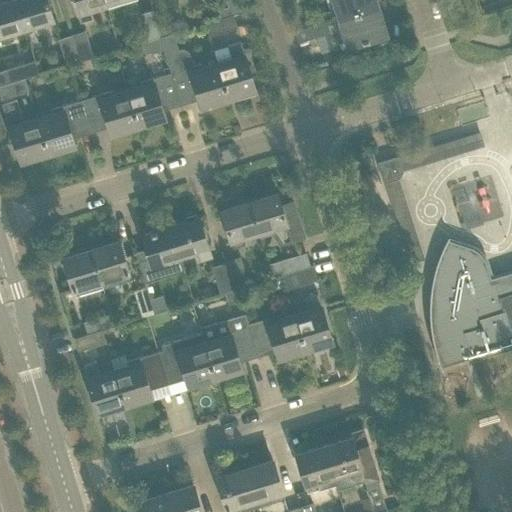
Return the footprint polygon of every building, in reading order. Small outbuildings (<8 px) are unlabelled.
[(0,35),(24,28),(15,0),(4,0),(0,1),(0,35)] [(47,0),(15,0),(24,28),(53,19),(50,8),(47,0)] [(107,6),(104,0),(72,0),(77,16),(107,6)] [(238,0),(225,0),(230,15),(242,11),(238,0)] [(334,0),(337,9),(329,11),(332,19),(333,18),(378,4),(378,3),(377,4),(375,0),(334,0)] [(332,19),(314,24),(323,52),(342,46),(387,32),(386,31),(383,32),(375,6),(378,5),(378,4),(333,18),(332,19)] [(157,28),(151,9),(139,13),(147,40),(159,36),(157,28)] [(235,28),(232,15),(205,24),(209,36),(235,28)] [(159,36),(172,32),(169,24),(157,28),(159,36)] [(83,30),(69,34),(78,62),(91,58),(83,30)] [(172,32),(159,36),(171,72),(180,105),(198,100),(201,106),(228,98),(217,62),(203,66),(202,62),(192,65),(189,54),(187,51),(184,49),(180,49),(178,50),(172,32)] [(78,62),(69,34),(56,38),(64,66),(78,62)] [(230,58),(217,62),(228,98),(254,90),(240,42),(226,46),(230,58)] [(33,60),(12,67),(0,70),(0,85),(23,78),(37,73),(33,60)] [(180,105),(171,72),(139,81),(140,86),(127,90),(138,126),(164,118),(162,110),(180,105)] [(28,91),(23,78),(0,85),(0,94),(1,99),(28,91)] [(112,90),(80,99),(90,132),(109,127),(111,134),(138,126),(127,90),(113,94),(112,90)] [(36,118),(23,122),(16,99),(3,103),(20,161),(47,153),(36,118)] [(90,132),(80,99),(49,109),(50,113),(36,118),(47,153),(74,145),(72,138),(90,132)] [(397,156),(402,171),(484,146),(479,131),(397,156)] [(402,171),(397,156),(377,163),(383,183),(398,179),(398,178),(402,171)] [(423,260),(398,179),(383,183),(407,265),(423,260)] [(277,192),(249,201),(258,231),(272,226),(283,243),(303,237),(295,210),(283,214),(277,192)] [(258,231),(249,201),(221,209),(232,247),(243,243),(243,235),(258,231)] [(209,254),(204,235),(198,216),(170,225),(179,255),(195,250),(197,258),(209,254)] [(146,248),(134,252),(144,283),(183,271),(179,255),(170,225),(142,233),(146,248)] [(511,270),(490,278),(486,263),(482,256),(476,250),(469,246),(448,239),(449,237),(448,236),(439,254),(433,273),(430,293),(429,313),(430,332),(435,352),(441,371),(443,370),(441,367),(511,345),(511,270)] [(130,279),(124,260),(118,241),(91,249),(102,287),(130,279)] [(102,287),(91,249),(63,257),(75,295),(102,287)] [(304,253),(285,258),(267,264),(271,279),(282,276),(281,274),(300,268),(308,266),(304,253)] [(237,260),(224,264),(232,290),(245,286),(237,260)] [(232,290),(224,264),(211,268),(219,294),(232,290)] [(308,266),(300,268),(303,278),(315,274),(312,265),(308,266)] [(152,314),(144,286),(132,290),(140,318),(152,314)] [(308,310),(294,314),(305,350),(305,348),(330,340),(330,342),(332,342),(317,293),(304,297),(308,310)] [(109,313),(102,315),(83,322),(87,334),(87,335),(100,330),(113,326),(109,313)] [(244,314),(199,327),(201,332),(204,341),(215,377),(215,376),(240,368),(240,370),(241,369),(238,358),(246,355),(247,359),(257,356),(247,324),(244,314)] [(279,314),(247,324),(257,356),(258,356),(257,352),(274,346),(278,358),(279,358),(279,356),(304,348),(304,350),(305,350),(294,314),(280,318),(279,314)] [(87,335),(87,334),(74,337),(78,351),(104,343),(100,330),(87,335)] [(162,350),(157,351),(167,384),(168,384),(166,379),(184,374),(188,386),(189,385),(189,384),(213,376),(214,378),(215,377),(204,341),(201,332),(161,344),(162,350)] [(127,365),(113,369),(124,405),(125,405),(124,403),(149,396),(150,397),(151,397),(147,385),(165,380),(167,384),(157,351),(126,361),(127,365)] [(95,361),(83,365),(97,413),(98,413),(99,413),(98,411),(123,404),(124,405),(113,369),(99,374),(95,361)] [(363,478),(365,482),(377,478),(369,454),(367,454),(364,446),(367,445),(363,432),(323,445),(332,475),(345,471),(346,475),(356,480),(363,478)] [(332,475),(323,445),(295,453),(307,492),(318,488),(316,480),(332,475)] [(283,498),(278,479),(272,460),(244,469),(253,499),(267,495),(273,501),(283,498)] [(253,499),(244,469),(216,477),(227,511),(238,511),(239,503),(253,499)] [(365,486),(373,511),(376,511),(386,509),(378,482),(365,486)] [(200,511),(198,504),(193,485),(165,493),(170,511),(200,511)] [(170,511),(165,493),(138,501),(140,511),(170,511)] [(313,511),(311,503),(299,507),(300,511),(313,511)]
